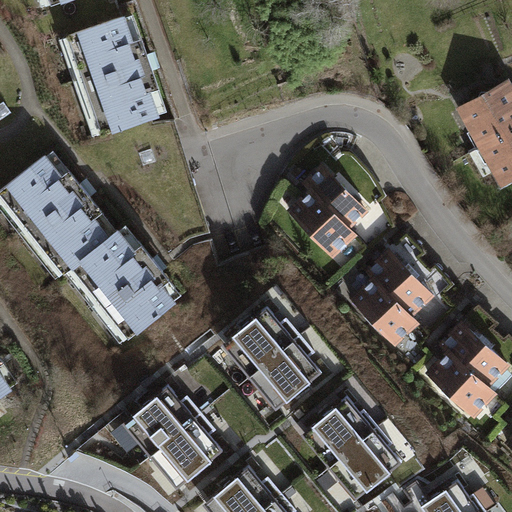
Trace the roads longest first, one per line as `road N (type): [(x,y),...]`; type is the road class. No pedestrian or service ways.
road 1 (residential): [(511,295),(435,214),(387,139),(361,122),(326,118),(271,143),(229,181)]
road 2 (residential): [(0,480),(101,499),(124,511)]
